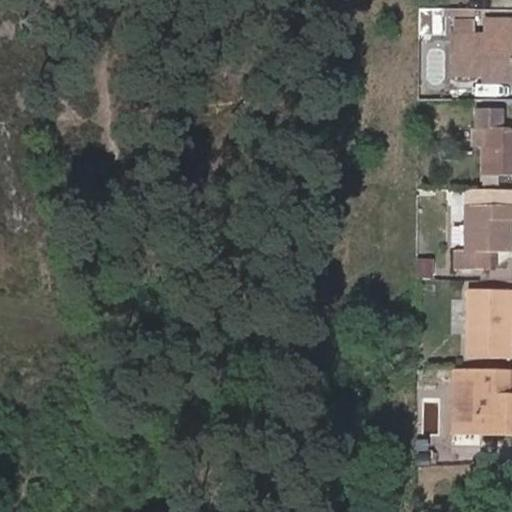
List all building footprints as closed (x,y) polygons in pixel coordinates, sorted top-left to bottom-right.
[(475,74),(503,74),(505,38),(511,38),(511,19),(477,18),(477,37),(469,37),(448,37),(445,37),(443,73),(475,74)] [(448,37),(469,37),(468,19),(449,19),(448,37)] [(503,83),(503,74),(475,74),(475,82),(503,83)] [(474,128),(491,128),(491,109),(464,109),(463,127),(474,128)] [(511,175),(511,128),(491,128),(474,128),(473,175),(511,175)] [(458,204),(457,251),(481,251),(500,252),(501,221),(508,221),(509,205),(458,204)] [(482,268),(481,251),(457,251),(447,251),(447,268),(482,268)] [(500,269),(500,252),(481,251),(482,268),(500,269)] [(503,306),(507,306),(507,289),(460,288),(458,357),(503,358),(503,333),(503,306)] [(455,367),(445,367),(444,433),(470,434),(470,418),(453,417),(455,367)] [(470,418),(470,434),(511,435),(511,416),(511,402),(511,369),(455,367),(453,417),(470,418)]
